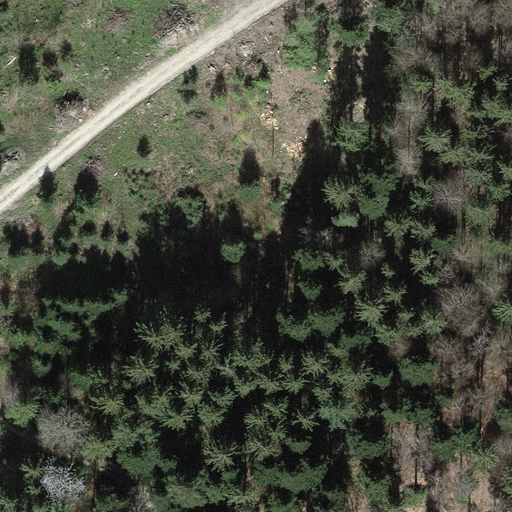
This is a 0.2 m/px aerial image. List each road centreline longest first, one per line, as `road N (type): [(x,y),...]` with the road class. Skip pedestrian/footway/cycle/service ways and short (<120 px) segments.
road 1 (track): [(269,0),(143,84),(0,205)]
road 2 (track): [(0,408),(156,511)]
